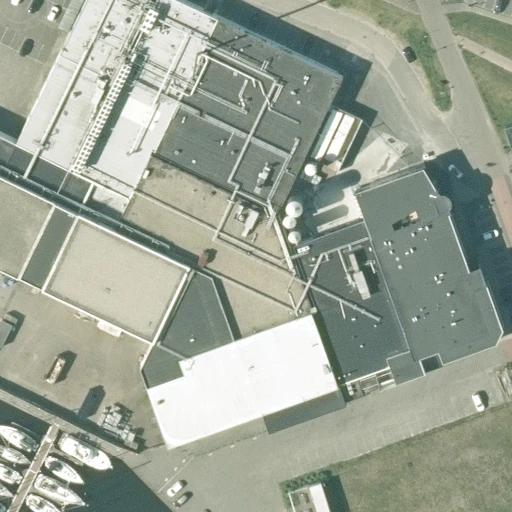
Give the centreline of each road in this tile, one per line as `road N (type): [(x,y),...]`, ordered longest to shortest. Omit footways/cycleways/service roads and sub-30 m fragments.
road 1 (unknown): [(511,351),(250,458),(240,481),(249,511)]
road 2 (unclassified): [(482,157),(439,131),(373,41),(273,0)]
road 3 (unclassified): [(482,157),(427,0)]
